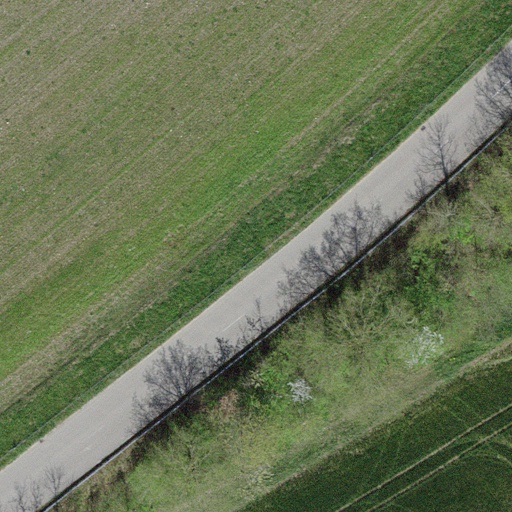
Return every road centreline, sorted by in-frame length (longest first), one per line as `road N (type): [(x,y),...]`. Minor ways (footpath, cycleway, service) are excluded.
road 1 (tertiary): [(511,76),(351,224),(0,506)]
road 2 (track): [(174,511),(511,291)]
